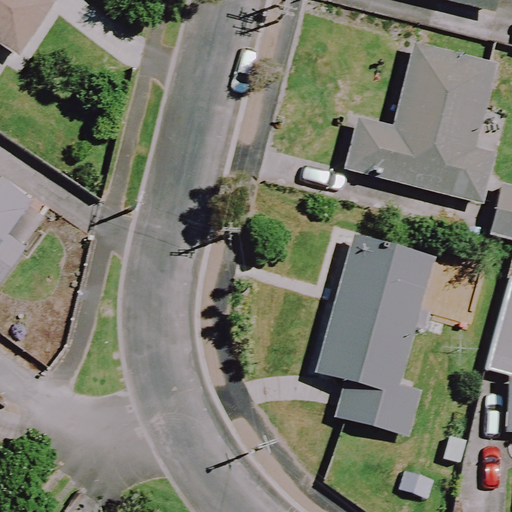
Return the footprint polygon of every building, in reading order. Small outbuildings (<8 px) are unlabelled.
[(0,0),(0,52),(16,63),(57,0),(0,0)] [(412,0),(489,18),(493,0),(412,0)] [(491,67),(408,46),(385,134),(351,125),(339,174),(476,211),(489,160),(468,155),(491,67)] [(0,283),(22,253),(4,240),(26,209),(0,190),(0,283)] [(511,194),(495,191),(484,239),(511,245),(511,194)] [(433,262),(346,240),(310,380),(340,388),(331,423),(403,442),(416,391),(401,387),(433,262)] [(511,382),(503,382),(501,418),(511,418),(511,382)]
